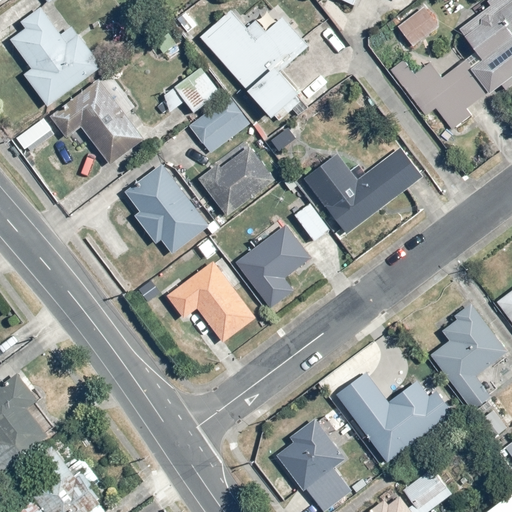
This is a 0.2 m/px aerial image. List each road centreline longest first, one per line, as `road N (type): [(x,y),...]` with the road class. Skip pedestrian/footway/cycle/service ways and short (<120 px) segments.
road 1 (residential): [(511,188),(176,443)]
road 2 (residential): [(0,212),(176,443)]
